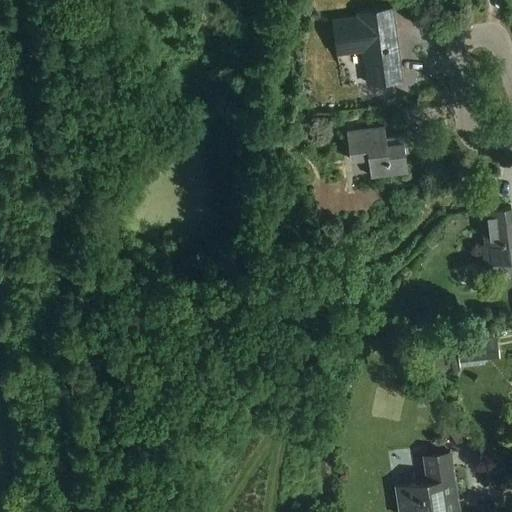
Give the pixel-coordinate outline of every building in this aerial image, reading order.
[(402,81),(392,9),(360,13),(360,18),(334,21),(338,53),(371,49),(373,68),(368,69),(370,85),(402,81)] [(387,139),(386,127),(347,132),(351,161),(368,159),(371,177),(408,172),(405,154),(412,153),(409,136),(387,139)] [(511,216),(511,207),(481,211),(485,245),(483,246),(485,264),(511,260),(511,216)] [(497,333),(457,337),(458,359),(499,355),(497,333)] [(452,418),(443,424),(459,447),(468,441),(452,418)] [(458,508),(450,452),(424,456),(428,482),(396,487),(399,511),(455,511),(455,508),(458,508)]
